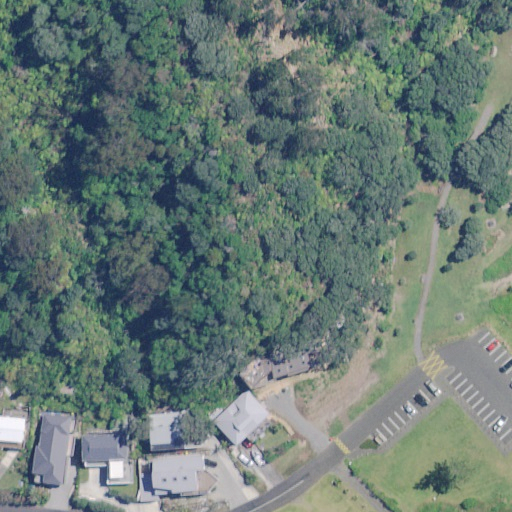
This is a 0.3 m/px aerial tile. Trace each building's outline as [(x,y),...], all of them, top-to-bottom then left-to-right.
[(270,418),(273,415),(250,391),(217,421),(236,442),(240,446),(241,447),(254,461),(259,456),(253,449),(278,426),(271,419),(270,418)] [(157,451),(208,448),(208,437),(191,438),(189,413),(150,415),(151,434),(155,433),(157,451)] [(29,419),(0,417),(0,450),(5,451),(5,448),(27,449),(29,419)] [(86,435),(86,467),(92,467),(92,480),(98,480),(98,467),(112,467),(112,485),(136,485),(136,462),(131,462),(131,435),(86,435)] [(162,468),(140,469),(141,503),(162,503),(162,468)]
